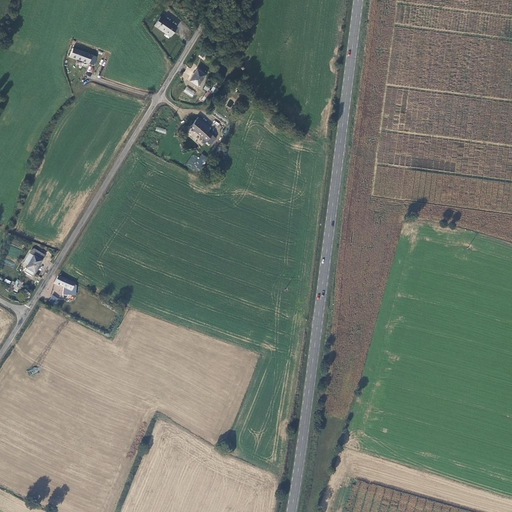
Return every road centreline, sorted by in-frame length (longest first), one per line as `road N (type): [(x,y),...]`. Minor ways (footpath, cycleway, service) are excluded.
road 1 (primary): [(293,511),(359,0)]
road 2 (unclassified): [(24,314),(220,0)]
